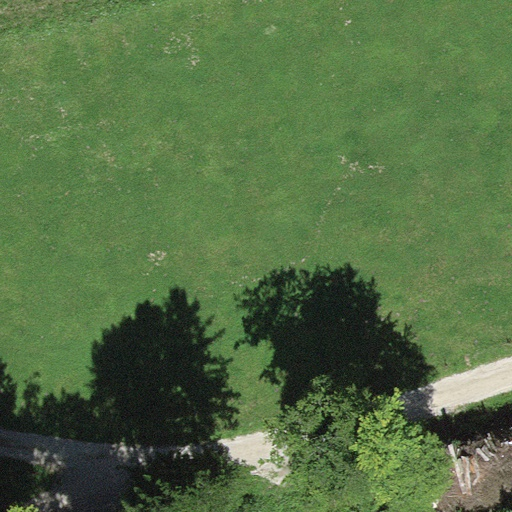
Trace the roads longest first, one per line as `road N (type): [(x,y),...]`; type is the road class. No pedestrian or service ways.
road 1 (track): [(511,362),(255,458),(120,461),(35,511)]
road 2 (track): [(120,461),(0,444)]
